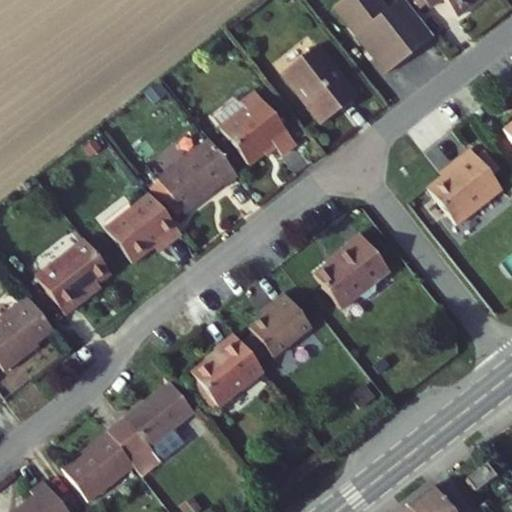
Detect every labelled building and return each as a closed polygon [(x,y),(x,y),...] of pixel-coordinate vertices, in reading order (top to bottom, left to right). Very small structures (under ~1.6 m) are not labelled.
[(370,82),(418,46),(384,2),(369,15),(356,0),(330,0),(315,13),(370,82)] [(432,7),(446,26),(479,0),(405,0),(419,17),(432,7)] [(353,111),(310,57),(275,85),(319,140),(353,111)] [(273,164),(286,152),(246,100),(230,111),(235,117),(210,137),(237,170),(262,151),(273,164)] [(225,181),(198,147),(152,183),(179,218),(225,181)] [(499,190),(468,150),(446,167),(448,170),(424,189),(453,226),(499,190)] [(155,251),(171,239),(139,199),(96,233),(122,265),(149,244),(155,251)] [(373,294),(386,284),(355,242),(342,253),(346,257),(311,286),(338,322),(357,306),(364,309),(369,307),(373,304),(373,294)] [(84,300),(102,285),(75,250),(26,289),(58,330),(88,307),(84,300)] [(40,338),(9,298),(0,305),(0,378),(20,362),(16,357),(40,338)] [(268,366),(306,336),(279,302),(266,313),(269,317),(245,337),(268,366)] [(258,382),(228,345),(208,361),(211,364),(186,384),(213,418),(258,382)] [(189,425),(163,392),(102,440),(104,443),(130,477),(137,486),(155,471),(145,459),(189,425)] [(85,511),(130,477),(104,443),(58,479),(83,511),(85,511)] [(482,479),(475,469),(459,482),(466,492),(482,479)] [(439,511),(424,492),(399,511),(439,511)] [(54,511),(41,494),(28,503),(32,508),(26,511),(54,511)]
